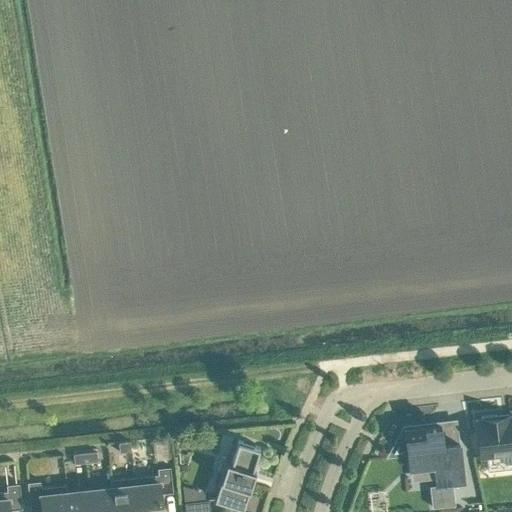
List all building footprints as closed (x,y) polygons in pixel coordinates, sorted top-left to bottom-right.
[(480,418),(476,419),(480,455),(511,450),(511,414),(496,417),(495,413),(480,414),(480,418)] [(463,481),(458,441),(443,443),(440,423),(405,427),(392,450),(407,449),(410,467),(434,464),(436,484),(429,485),(431,506),(454,503),(452,482),(463,481)] [(226,459),(214,497),(225,501),(226,498),(241,503),(247,484),(249,485),(254,468),(252,467),(259,446),(237,439),(231,460),(226,459)] [(117,441),(118,451),(130,449),(129,440),(117,441)] [(96,450),(84,451),(85,461),(97,460),(96,450)] [(85,461),(84,451),(72,452),(74,462),(85,461)] [(157,472),(133,475),(136,511),(161,511),(160,491),(172,490),(169,465),(157,466),(157,472)] [(109,478),(110,485),(111,485),(113,511),(136,511),(133,475),(109,478)] [(67,511),(65,490),(66,490),(65,482),(40,485),(39,479),(27,480),(29,506),(41,504),(42,511),(67,511)] [(7,489),(0,489),(0,511),(9,511),(9,508),(21,507),(19,481),(6,483),(7,489)] [(113,511),(111,485),(110,485),(88,487),(90,511),(113,511)] [(90,511),(88,487),(66,490),(65,490),(67,511),(90,511)] [(209,511),(208,497),(184,500),(185,511),(209,511)]
